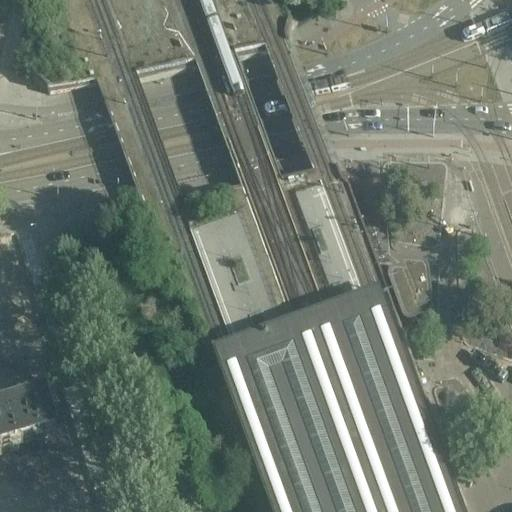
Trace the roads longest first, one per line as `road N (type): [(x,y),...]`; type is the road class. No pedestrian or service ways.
road 1 (secondary): [(1,195),(331,124),(511,119)]
road 2 (secondary): [(465,0),(428,30),(306,76),(0,143)]
